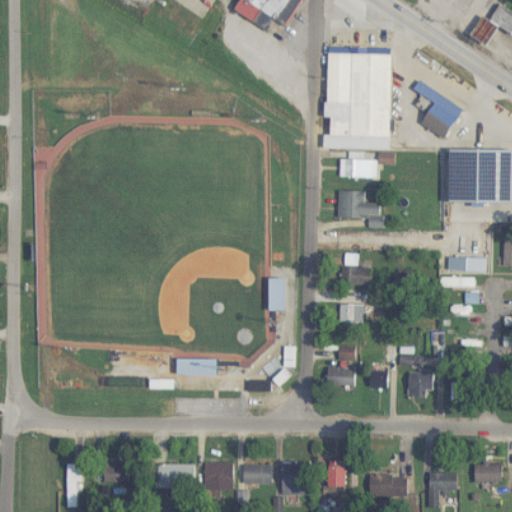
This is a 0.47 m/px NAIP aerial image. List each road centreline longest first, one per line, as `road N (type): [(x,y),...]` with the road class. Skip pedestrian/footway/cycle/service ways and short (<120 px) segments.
road 1 (residential): [(511,428),(12,425)]
road 2 (residential): [(12,425),(15,0)]
road 3 (residential): [(315,424),(317,0)]
road 4 (primary): [(374,0),(511,92)]
road 5 (residential): [(489,428),(492,286)]
